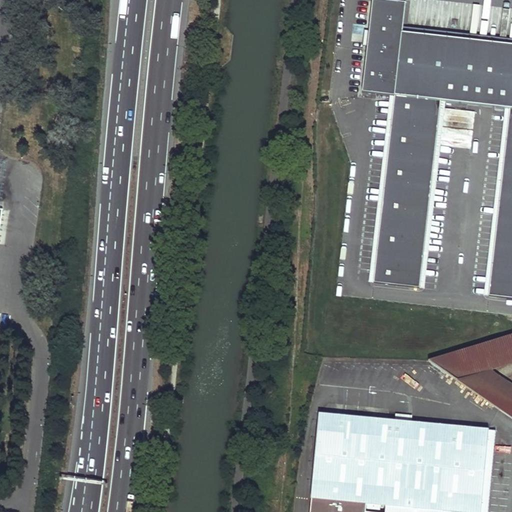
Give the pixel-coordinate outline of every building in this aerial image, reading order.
[(406,4),(373,1),(369,31),(367,47),(362,93),(390,97),(395,97),(374,283),(420,289),(441,103),(445,103),(505,110),(510,110),(489,297),(511,299),(511,46),(402,34),(403,28),(406,4)] [(511,40),(403,28),(402,34),(511,46),(511,40)] [(441,103),(420,289),(424,289),(445,103),(441,103)] [(505,110),(484,296),(489,297),(510,110),(505,110)] [(0,294),(13,191),(0,189),(0,294)] [(511,335),(430,361),(511,417),(511,385),(488,369),(511,361),(511,335)] [(316,411),(308,496),(383,504),(382,511),(440,511),(441,510),(462,511),(480,511),(488,429),(316,411)] [(488,511),(496,430),(488,429),(480,511),(462,511),(441,510),(440,511),(488,511)] [(130,494),(128,507),(137,508),(138,494),(130,494)]
